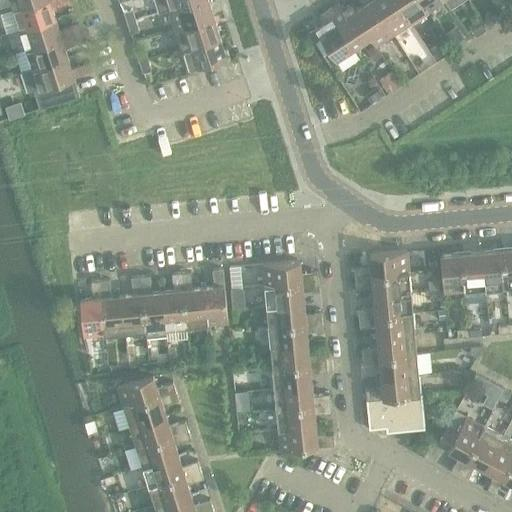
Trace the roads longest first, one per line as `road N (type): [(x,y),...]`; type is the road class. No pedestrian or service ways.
road 1 (unclassified): [(286,70),(146,118),(107,0)]
road 2 (residential): [(391,452),(356,435),(332,221)]
road 3 (unclassified): [(81,238),(332,221)]
road 4 (residential): [(305,141),(356,126),(511,25)]
road 5 (tertiary): [(511,213),(393,223),(348,198)]
road 6 (residential): [(504,511),(391,452)]
